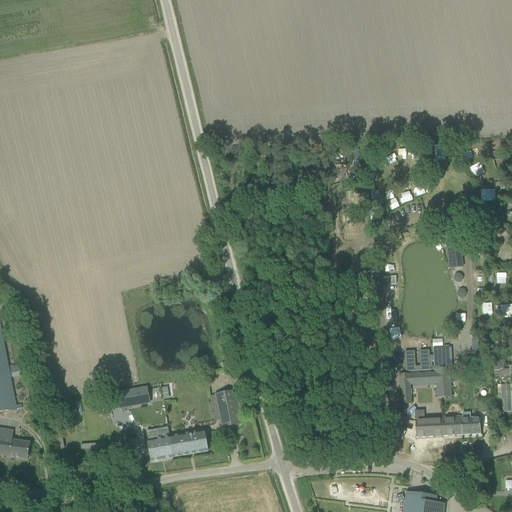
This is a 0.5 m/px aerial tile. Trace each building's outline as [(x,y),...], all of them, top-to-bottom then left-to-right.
[(461,174),(452,175),(454,183),(463,182),(461,174)] [(462,197),(464,203),(473,200),(471,194),(462,197)] [(461,246),(446,248),(449,269),(464,267),(461,246)] [(495,284),(505,284),(505,273),(495,273),(495,284)] [(480,304),(481,315),(492,315),(492,303),(480,304)] [(495,317),(511,316),(511,305),(495,305),(495,317)] [(20,405),(16,406),(0,321),(0,413),(18,409),(18,410),(21,409),(20,405)] [(451,348),(434,349),(434,356),(434,362),(435,373),(435,374),(435,385),(436,386),(436,399),(442,399),(444,399),(442,369),(450,368),(452,368),(451,348)] [(415,352),(405,352),(406,372),(431,371),(431,368),(432,368),(432,362),(434,362),(434,356),(430,356),(430,351),(420,352),(421,367),(416,367),(415,352)] [(503,361),(493,361),(494,376),(499,376),(499,379),(509,379),(509,369),(504,369),(503,361)] [(450,368),(442,369),(444,399),(451,398),(451,388),(450,368)] [(435,373),(399,375),(401,405),(411,404),(410,386),(435,385),(435,374),(435,373)] [(511,385),(501,386),(502,412),(511,411),(511,385)] [(137,390),(117,394),(119,409),(140,406),(137,390)] [(235,392),(214,396),(215,397),(218,412),(220,422),(221,428),(231,426),(241,424),(237,403),(235,392)] [(487,400),(479,401),(479,412),(488,412),(487,400)] [(443,418),(423,419),(423,413),(415,413),(416,420),(415,420),(416,439),(444,437),(443,418)] [(480,418),(461,419),(461,417),(443,418),(444,437),(480,435),(480,418)] [(12,441),(13,432),(0,430),(0,456),(27,460),(30,444),(12,441)] [(173,458),(208,452),(204,431),(169,438),(173,458)] [(151,463),(173,458),(169,438),(147,442),(151,463)] [(434,505),(435,498),(408,494),(405,511),(441,511),(443,506),(434,505)]
